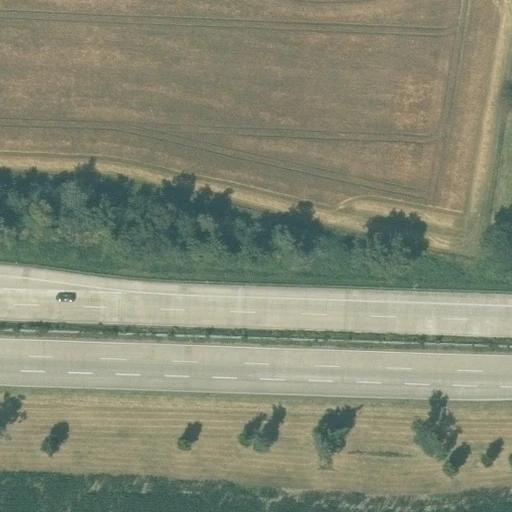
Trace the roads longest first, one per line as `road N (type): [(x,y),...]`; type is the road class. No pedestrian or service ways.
road 1 (motorway): [(511,320),(0,303)]
road 2 (motorway): [(0,355),(511,371)]
